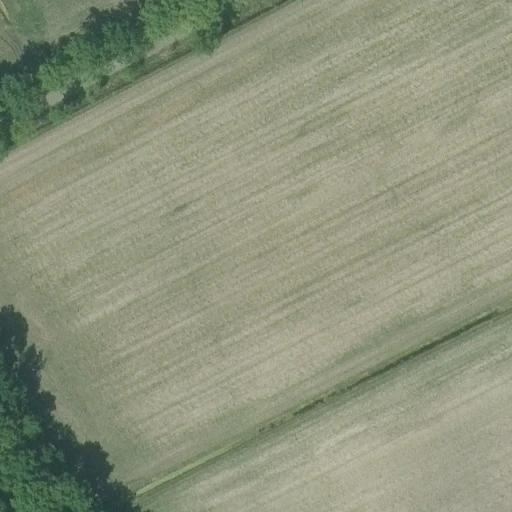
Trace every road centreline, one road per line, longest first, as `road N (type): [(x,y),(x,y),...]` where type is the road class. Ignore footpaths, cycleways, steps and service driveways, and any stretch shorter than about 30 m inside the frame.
road 1 (unclassified): [(0,152),(213,56),(309,0)]
road 2 (unclassified): [(82,511),(0,385)]
